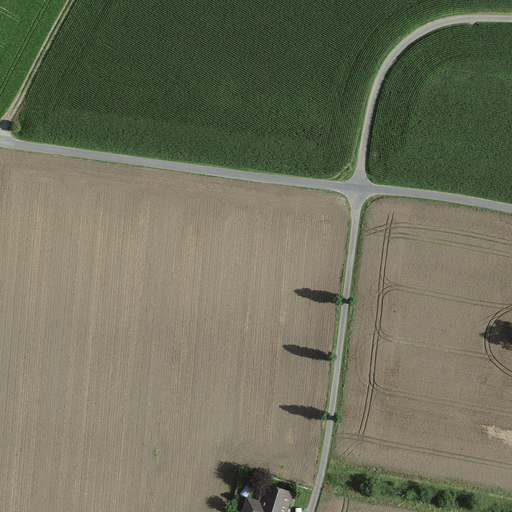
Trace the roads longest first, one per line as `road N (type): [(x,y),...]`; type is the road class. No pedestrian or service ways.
road 1 (unclassified): [(0,143),(357,188)]
road 2 (unclassified): [(357,188),(369,117),(392,56),(440,23),(511,20)]
road 3 (track): [(2,143),(74,0)]
road 4 (unclassified): [(357,188),(511,209)]
